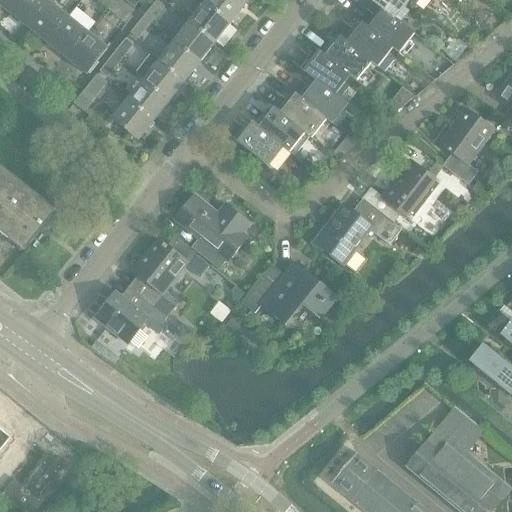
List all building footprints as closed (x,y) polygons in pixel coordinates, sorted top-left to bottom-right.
[(18,0),(0,0),(0,6),(9,13),(18,0)] [(18,0),(9,13),(28,29),(49,3),(45,0),(18,0)] [(93,0),(107,10),(113,3),(109,0),(93,0)] [(156,0),(143,17),(151,23),(164,7),(156,0)] [(206,0),(205,3),(231,24),(247,4),(242,0),(206,0)] [(372,0),(383,9),(396,19),(396,18),(410,0),(372,0)] [(28,29),(48,44),(69,18),(49,3),(28,29)] [(128,15),(113,3),(107,10),(122,23),(128,15)] [(205,3),(189,22),(216,43),(231,24),(205,3)] [(415,33),(396,18),(396,19),(383,9),(368,28),(394,48),(400,53),(415,33)] [(128,15),(122,23),(126,25),(131,18),(128,15)] [(138,39),(151,23),(143,17),(130,33),(138,39)] [(48,44),(67,60),(88,33),(69,18),(48,44)] [(189,22),(174,41),(200,63),(216,43),(189,22)] [(379,68),(394,48),(368,28),(361,23),(347,42),(372,62),(379,68)] [(109,49),(88,33),(67,60),(88,76),(109,49)] [(357,81),(372,62),(347,42),(346,43),(340,38),(325,56),(350,76),(357,81)] [(125,39),(112,55),(120,62),(133,45),(125,39)] [(174,41),(158,61),(185,82),(200,63),(174,41)] [(317,80),(316,80),(335,95),(335,94),(350,76),(325,56),(325,57),(319,52),(304,70),(317,80)] [(107,78),(120,62),(112,55),(99,72),(107,78)] [(158,61),(143,80),(169,101),(185,82),(158,61)] [(96,75),(73,104),(83,113),(106,83),(96,75)] [(143,80),(127,99),(154,121),(169,101),(143,80)] [(348,104),(335,94),(335,95),(316,80),(302,99),(301,100),(326,119),(327,118),(333,123),(348,104)] [(511,86),(510,90),(505,86),(497,98),(510,107),(501,120),(511,128),(511,86)] [(311,138),(326,119),(301,100),(302,99),(295,94),(280,113),(304,133),(305,132),(311,138)] [(395,98),(388,107),(396,113),(405,105),(395,98)] [(138,141),(154,121),(127,99),(111,120),(138,141)] [(290,152),(304,133),(280,113),(273,108),(258,127),(284,148),(290,152)] [(468,166),(493,131),(464,110),(439,146),(452,155),(442,168),(443,169),(468,187),(478,173),(468,166)] [(269,168),(284,148),(258,127),(252,123),(237,143),(269,168)] [(361,200),(367,205),(391,224),(399,214),(409,222),(438,185),(433,181),(426,175),(411,162),(382,198),(370,189),(361,200)] [(436,163),(426,175),(433,181),(443,169),(442,168),(436,163)] [(0,234),(24,253),(56,212),(0,167),(0,234)] [(305,170),(301,175),(301,180),(306,184),(313,176),(305,170)] [(224,206),(215,218),(208,213),(210,211),(193,197),(174,221),(198,239),(191,249),(219,270),(226,262),(227,263),(246,238),(241,235),(249,225),(224,206)] [(400,231),(391,224),(367,205),(357,219),(345,210),(323,237),(319,235),(311,244),(315,247),(317,245),(353,273),(364,261),(352,251),(370,229),(389,244),(400,231)] [(146,289),(139,298),(166,319),(177,306),(162,294),(184,266),(200,279),(209,268),(173,239),(166,248),(157,241),(132,273),(144,282),(142,286),(146,289)] [(321,320),(338,298),(294,263),(278,283),(266,274),(241,305),(254,316),(261,307),(285,326),(302,304),(321,320)] [(160,326),(166,319),(139,298),(131,307),(115,294),(95,319),(126,344),(145,321),(160,326)] [(511,313),(504,307),(499,313),(511,323),(511,322),(511,313)] [(511,322),(511,323),(501,336),(511,345),(511,322)] [(511,396),(511,369),(483,346),(470,363),(511,396)] [(454,410),(435,433),(408,465),(464,511),(492,511),(510,491),(463,452),(480,431),(454,410)] [(364,511),(427,511),(356,453),(330,484),(364,511)] [(48,455),(22,487),(14,481),(1,498),(18,511),(35,511),(42,504),(39,501),(68,465),(58,457),(55,461),(48,455)]
